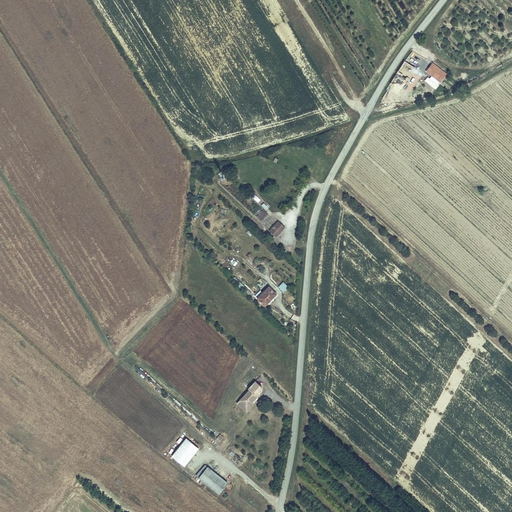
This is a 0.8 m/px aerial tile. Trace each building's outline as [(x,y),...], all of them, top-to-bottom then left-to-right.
[(415,62),(407,57),(405,61),(403,60),(387,88),(389,89),(381,102),(386,105),(388,101),(390,102),(393,98),(395,99),(414,67),(413,66),(415,62)] [(435,78),(437,75),(440,71),(430,64),(426,69),(425,71),(435,78)] [(255,216),(261,221),(268,213),(263,208),(255,216)] [(276,237),(286,227),(278,219),(268,230),(276,237)] [(283,281),(278,286),(283,291),(288,286),(283,281)] [(269,284),(258,295),(265,302),(276,291),(269,284)] [(250,387),(240,400),(245,404),(249,399),(250,401),(257,393),(259,390),(260,388),(260,386),(259,385),(258,382),(254,379),(249,386),(250,387)] [(246,411),(253,403),(250,401),(249,399),(245,404),(240,400),(237,403),(246,411)] [(170,455),(184,466),(199,447),(186,436),(170,455)] [(208,465),(199,476),(218,491),(227,480),(208,465)]
